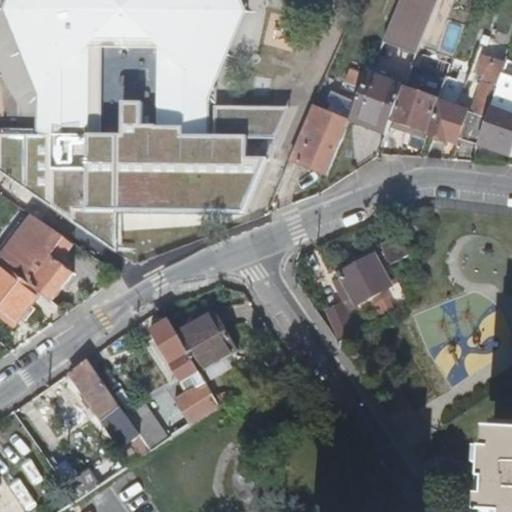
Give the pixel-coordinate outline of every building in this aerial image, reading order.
[(5,0),(1,9),(37,94),(36,134),(17,133),(0,133),(0,170),(95,237),(102,242),(118,253),(118,231),(119,213),(245,214),(268,157),(246,157),(246,138),(275,139),(289,108),(246,107),(217,107),(217,89),(212,89),(246,11),(241,0),(5,0)] [(403,0),(386,42),(419,54),(439,0),(403,0)] [(474,112),(489,118),(492,109),(504,76),(506,69),(491,63),(487,76),(481,74),(478,83),(483,85),(474,112)] [(354,117),(389,130),(406,87),(372,74),(354,117)] [(511,79),(504,76),(492,109),(495,110),(482,146),(511,156),(511,155),(511,79)] [(461,138),(470,112),(460,108),(467,84),(450,78),(442,102),(444,103),(432,135),(450,141),(451,140),(459,143),(460,138),(461,138)] [(429,134),(441,99),(406,87),(394,121),(429,134)] [(316,110),(294,162),(299,164),(321,111),(316,110)] [(329,177),(351,123),(321,111),(299,164),(329,177)] [(461,138),(479,145),(489,118),(474,112),(470,112),(461,138)] [(352,122),(387,136),(389,130),(354,117),(352,122)] [(0,258),(9,267),(23,278),(42,293),(53,302),(75,272),(54,257),(60,247),(70,254),(77,245),(31,216),(0,255),(0,258)] [(376,255),(342,272),(345,279),(339,282),(352,307),(393,286),(376,255)] [(23,278),(9,267),(0,278),(0,313),(15,325),(42,293),(23,278)] [(344,303),(330,310),(342,336),(357,329),(344,303)] [(179,332),(199,369),(238,347),(217,310),(179,332)] [(183,379),(200,370),(199,369),(179,332),(172,319),(155,328),(173,361),(172,365),(175,369),(178,368),(183,379)] [(91,358),(72,371),(89,395),(93,401),(105,420),(118,412),(126,425),(119,430),(127,442),(131,440),(140,434),(124,410),(91,358)] [(221,407),(220,406),(206,381),(178,399),(193,425),(221,407)] [(153,452),(172,439),(143,397),(124,410),(140,434),(145,440),(153,452)] [(511,511),(511,433),(503,433),(502,452),(493,452),(492,483),(496,483),(494,511),(511,511)] [(131,440),(135,446),(145,440),(140,434),(131,440)] [(143,458),(153,452),(145,440),(135,446),(138,451),(143,458)]
